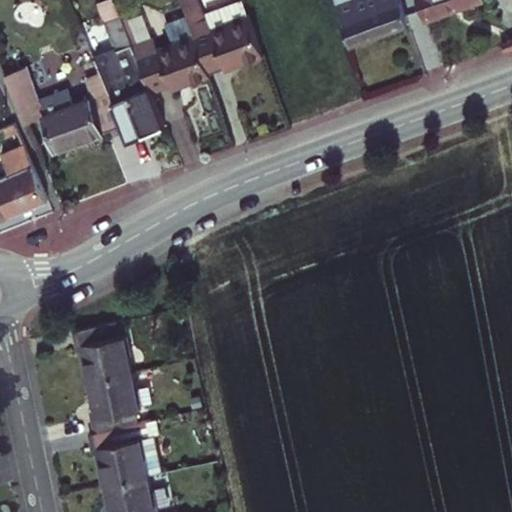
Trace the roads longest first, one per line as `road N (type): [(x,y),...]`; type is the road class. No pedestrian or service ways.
road 1 (residential): [(511,86),(204,198),(62,274),(15,288)]
road 2 (residential): [(0,328),(41,511)]
